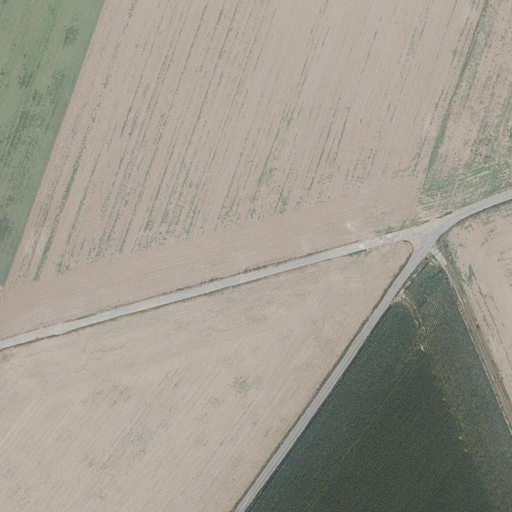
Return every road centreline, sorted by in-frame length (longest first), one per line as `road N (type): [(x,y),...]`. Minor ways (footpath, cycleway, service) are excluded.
road 1 (unclassified): [(0,345),(436,230)]
road 2 (unclassified): [(436,230),(239,511)]
road 3 (track): [(511,418),(445,263),(425,243)]
